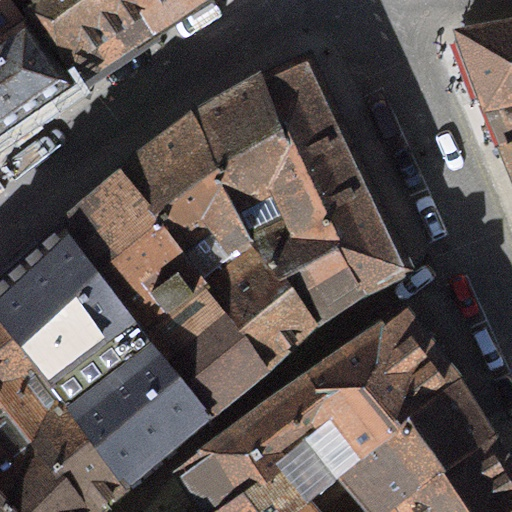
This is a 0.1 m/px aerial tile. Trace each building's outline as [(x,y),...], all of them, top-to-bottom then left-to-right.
[(0,0),(0,32),(20,12),(9,0),(0,0)] [(137,0),(36,0),(28,5),(75,78),(155,25),(137,0)] [(193,0),(137,0),(155,25),(193,0)] [(0,130),(75,78),(28,5),(20,12),(0,32),(0,130)] [(511,93),(511,23),(461,32),(487,101),(511,93)] [(279,68),(194,113),(313,321),(361,290),(405,267),(353,155),(307,57),(279,68)] [(511,139),(511,93),(487,101),(503,142),(511,139)] [(121,170),(265,365),(313,321),(194,113),(162,137),(121,170)] [(511,139),(503,142),(511,162),(511,139)] [(107,182),(62,223),(207,413),(265,365),(121,170),(107,182)] [(46,237),(0,277),(0,318),(123,482),(207,413),(62,223),(46,237)] [(306,499),(457,378),(403,310),(181,470),(201,504),(205,511),(220,511),(279,469),(306,499)] [(0,318),(0,398),(89,510),(123,482),(0,318)] [(381,511),(492,431),(457,378),(306,499),(279,469),(220,511),(381,511)] [(87,511),(89,510),(0,398),(0,487),(20,511),(87,511)] [(505,511),(511,508),(511,468),(492,431),(381,511),(505,511)] [(20,511),(0,487),(0,511),(20,511)]
